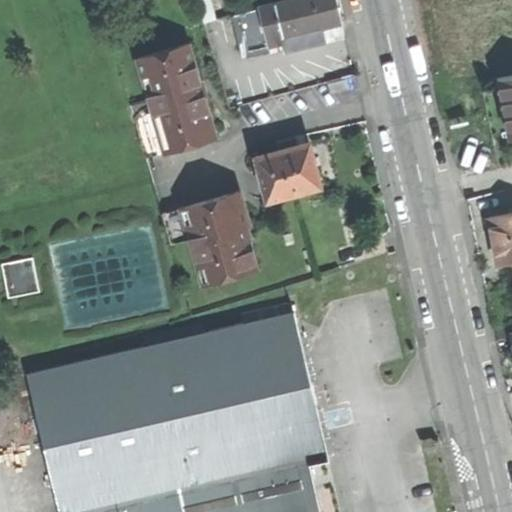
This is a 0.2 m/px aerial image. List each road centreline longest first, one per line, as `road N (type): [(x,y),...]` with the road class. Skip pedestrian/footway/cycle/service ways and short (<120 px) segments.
road 1 (secondary): [(493,511),(380,0)]
road 2 (unknown): [(184,184),(267,124),(398,85)]
